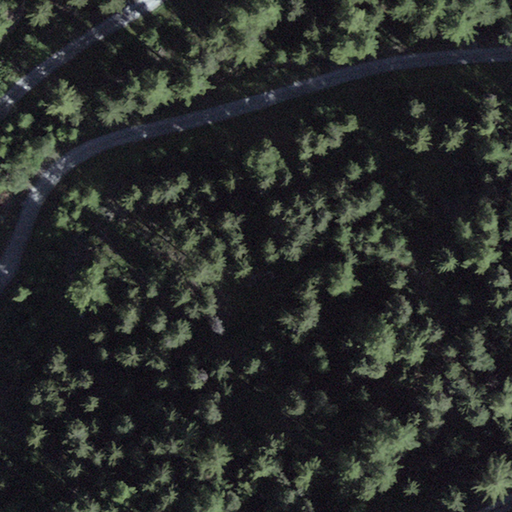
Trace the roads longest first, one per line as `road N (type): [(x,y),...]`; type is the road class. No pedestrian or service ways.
road 1 (track): [(0,308),(53,189),(108,146),(325,96),(396,69),(511,61)]
road 2 (track): [(163,0),(38,79),(0,116)]
